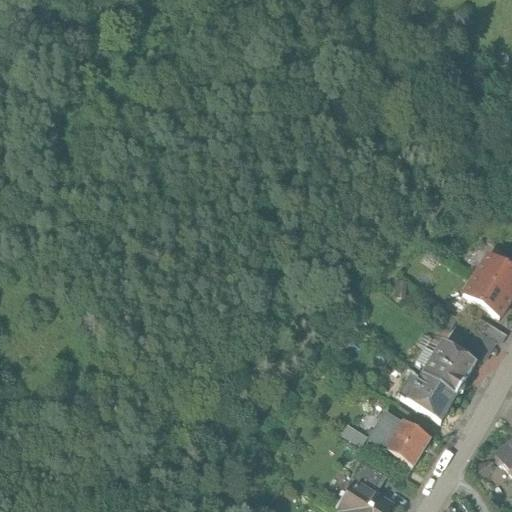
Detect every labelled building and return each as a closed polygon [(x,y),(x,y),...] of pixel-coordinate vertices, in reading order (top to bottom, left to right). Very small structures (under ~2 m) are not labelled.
[(475,17),(461,5),(451,16),(465,28),(475,17)] [(511,276),(487,261),(474,281),(510,304),(511,301),(511,276)] [(497,324),(510,304),(474,281),(461,302),(497,324)] [(477,336),(495,348),(499,350),(505,340),(478,323),(472,333),(477,336)] [(465,356),(484,367),(495,348),(477,336),(465,356)] [(441,349),(420,381),(454,403),(475,371),(441,349)] [(411,388),(401,404),(438,428),(454,403),(420,381),(414,391),(411,388)] [(384,417),(367,445),(390,459),(412,472),(429,444),(384,417)] [(363,442),(347,432),(341,441),(356,451),(363,442)] [(511,437),(511,438),(511,439),(511,445),(493,460),(511,486),(511,437)] [(405,482),(412,472),(390,459),(384,470),(405,482)] [(385,480),(359,464),(348,482),(353,485),(374,498),(385,480)] [(336,511),(387,511),(390,508),(374,498),(353,485),(336,511)]
